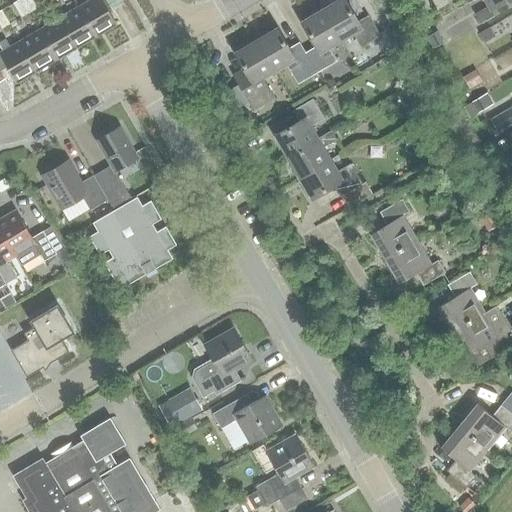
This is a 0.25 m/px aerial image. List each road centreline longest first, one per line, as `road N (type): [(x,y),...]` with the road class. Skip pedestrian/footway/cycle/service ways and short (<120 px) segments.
road 1 (residential): [(366,467),(416,426),(428,407),(426,392),(338,242),(326,234),(302,241),(256,274)]
road 2 (residential): [(0,426),(256,274)]
road 3 (residential): [(256,274),(132,64)]
road 4 (residential): [(366,467),(256,274)]
road 5 (residential): [(132,64),(0,132)]
